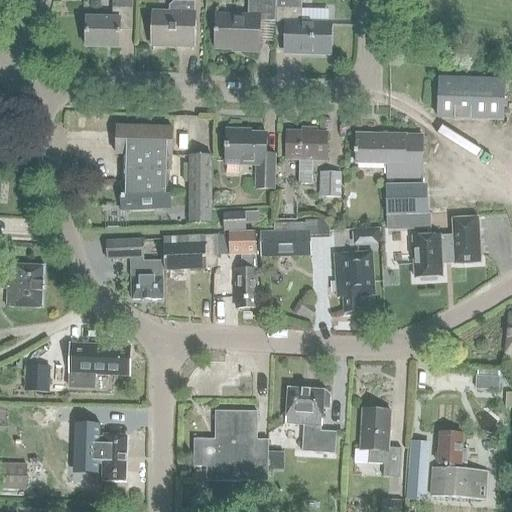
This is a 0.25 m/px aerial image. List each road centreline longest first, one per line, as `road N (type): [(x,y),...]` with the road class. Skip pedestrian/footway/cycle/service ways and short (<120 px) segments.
road 1 (unclassified): [(33,101),(80,88),(338,96),(358,88),(373,65),(375,0)]
road 2 (tertiary): [(164,341),(394,342),(511,285)]
road 3 (tertiary): [(164,341),(83,279),(33,101)]
road 4 (tertiary): [(163,511),(164,341)]
